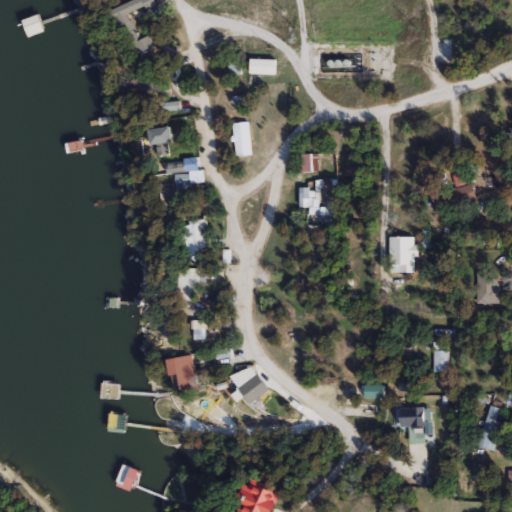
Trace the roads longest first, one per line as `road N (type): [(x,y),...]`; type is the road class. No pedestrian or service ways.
road 1 (residential): [(245,323),(271,183),(319,110),(375,110),(511,63)]
road 2 (residential): [(245,323),(189,22),(172,0)]
road 3 (residential): [(245,323),(301,388),(353,431),(336,465),(289,511)]
road 4 (residential): [(375,110),(375,215),(395,319)]
